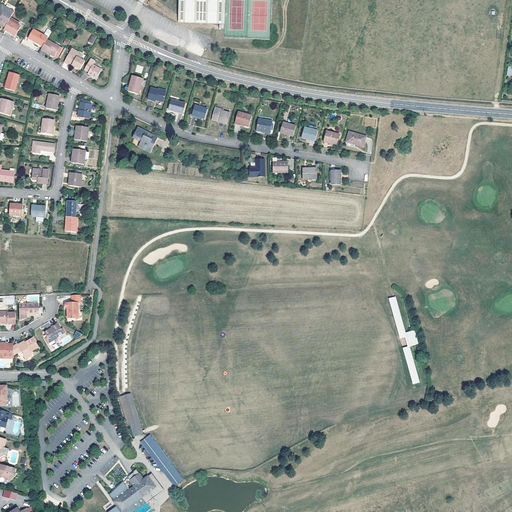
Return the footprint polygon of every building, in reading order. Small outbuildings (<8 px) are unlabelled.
[(220,24),(224,24),(224,0),(179,0),(178,22),(220,24)] [(9,21),(11,18),(14,12),(2,6),(0,8),(0,24),(5,28),(9,21)] [(5,28),(4,30),(16,36),(21,27),(18,25),(9,21),(5,28)] [(47,40),(48,38),(34,30),(28,39),(43,47),(47,40)] [(93,44),(96,37),(91,35),(88,42),(93,44)] [(43,47),(41,50),(54,58),(60,48),(47,40),(43,47)] [(65,62),(75,68),(80,70),(85,62),(77,57),(78,54),(81,56),(82,54),(81,53),(80,54),(79,53),(72,50),(65,62)] [(93,65),(95,63),(90,60),(84,70),(88,73),(87,75),(97,80),(102,70),(93,65)] [(15,92),(20,76),(10,73),(5,89),(15,92)] [(130,87),(129,92),(139,95),(144,79),(132,76),(129,86),(130,87)] [(163,102),(166,91),(158,89),(158,90),(151,88),(148,99),(155,102),(156,100),(163,102)] [(57,111),(60,97),(49,94),(46,109),(57,111)] [(0,113),(10,116),(14,103),(2,99),(0,106),(0,113)] [(183,114),(185,104),(171,100),(168,110),(183,114)] [(90,102),(88,102),(87,104),(82,103),(81,103),(78,117),(90,119),(92,105),(90,104),(90,102)] [(205,119),(208,109),(195,105),(192,116),(205,119)] [(220,121),(219,123),(227,125),(230,113),(223,111),(223,110),(215,108),(212,119),(220,121)] [(249,127),(252,116),(238,112),(235,123),(249,127)] [(53,135),(54,121),(43,119),(41,134),(53,135)] [(267,130),(266,132),(271,133),(272,122),(258,120),(257,129),(267,130)] [(293,137),(296,126),(283,122),(280,133),(293,137)] [(87,142),(89,128),(77,126),(75,140),(87,142)] [(151,152),(158,138),(138,128),(133,137),(141,141),(139,147),(151,152)] [(314,142),(317,132),(314,131),(308,129),(304,128),(301,138),(314,142)] [(329,143),(337,145),(340,135),(326,131),(323,142),(329,144),(329,143)] [(363,147),(366,137),(349,132),(346,142),(363,147)] [(55,144),(33,141),(32,153),(42,154),(43,151),(54,153),(55,144)] [(86,151),(73,149),(72,159),(74,159),(74,164),(84,165),(86,151)] [(264,176),(264,160),(256,161),(256,168),(249,168),(250,177),(264,176)] [(288,173),(288,162),(273,162),(273,173),(288,173)] [(317,179),(317,168),(302,169),(303,180),(317,179)] [(48,185),(49,170),(33,169),(32,180),(38,181),(38,184),(48,185)] [(1,171),(0,170),(0,181),(13,183),(15,172),(1,171)] [(341,185),(341,171),(331,171),(331,185),(341,185)] [(81,187),(82,174),(70,173),(69,186),(81,187)] [(68,202),(66,217),(76,218),(77,202),(68,202)] [(23,217),(23,205),(10,204),(10,216),(23,217)] [(45,218),(46,206),(32,205),(31,217),(45,218)] [(77,233),(78,218),(76,218),(66,217),(65,232),(77,233)] [(81,303),(80,295),(72,295),(72,303),(66,303),(65,306),(66,308),(67,308),(68,318),(72,318),(72,320),(75,320),(75,318),(77,318),(78,313),(79,313),(79,303),(81,303)] [(394,295),(387,297),(399,338),(404,336),(407,346),(401,347),(412,383),(418,381),(408,345),(417,343),(413,330),(404,332),(394,295)] [(0,306),(3,307),(3,304),(14,304),(14,296),(3,296),(3,302),(0,301),(0,306)] [(39,303),(20,304),(20,313),(21,320),(27,317),(27,313),(30,313),(30,314),(34,314),(34,315),(39,314),(39,303)] [(2,324),(7,324),(7,322),(9,322),(9,323),(10,325),(17,325),(16,313),(8,313),(8,312),(0,312),(1,322),(2,324)] [(47,335),(48,337),(47,338),(49,343),(55,339),(57,340),(58,338),(66,333),(60,322),(53,326),(54,329),(51,330),(51,329),(46,333),(47,335)] [(26,344),(25,343),(24,341),(19,345),(19,346),(14,346),(15,355),(20,352),(20,351),(21,350),(26,359),(32,355),(30,352),(32,351),(37,348),(38,347),(33,338),(27,342),(28,343),(26,344)] [(5,357),(15,357),(15,355),(14,346),(14,344),(4,344),(4,343),(0,343),(0,358),(5,359),(5,357)] [(129,393),(124,394),(137,435),(142,434),(129,393)] [(124,394),(119,396),(128,424),(130,424),(134,436),(137,435),(124,394)] [(12,414),(0,410),(0,426),(4,428),(6,427),(8,419),(10,420),(12,414)] [(149,434),(144,438),(167,468),(163,471),(174,485),(183,479),(149,434)] [(144,438),(140,441),(163,471),(167,468),(144,438)] [(16,469),(0,464),(0,478),(1,477),(8,479),(9,483),(17,475),(15,475),(16,469)] [(134,485),(146,502),(164,489),(152,472),(147,475),(150,478),(146,481),(143,478),(136,468),(133,471),(134,471),(130,474),(128,476),(134,485)] [(132,511),(146,502),(134,485),(129,489),(123,481),(109,494),(117,505),(107,511),(132,511)] [(16,500),(18,493),(4,490),(3,497),(16,500)]
